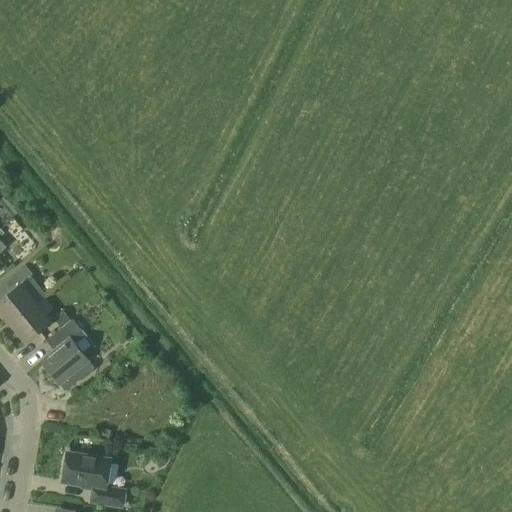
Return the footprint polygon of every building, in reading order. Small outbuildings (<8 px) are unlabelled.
[(0,285),(0,291),(4,297),(0,300),(0,311),(10,324),(36,303),(35,303),(45,294),(30,276),(32,274),(24,265),(0,285)] [(36,303),(10,324),(25,343),(51,322),(36,303)] [(61,329),(71,321),(63,311),(53,319),(61,329)] [(74,322),(68,327),(77,338),(83,333),(80,330),(74,322)] [(93,371),(94,367),(73,341),(45,364),(58,379),(57,380),(66,390),(78,380),(83,380),(93,371)] [(126,489),(105,486),(109,460),(67,453),(62,482),(91,487),(89,500),(90,500),(90,504),(123,509),(126,489)]
